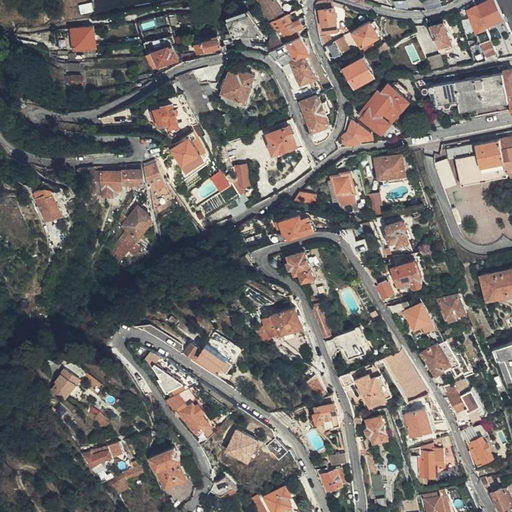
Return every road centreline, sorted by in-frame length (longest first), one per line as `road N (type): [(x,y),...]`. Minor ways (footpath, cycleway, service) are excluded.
road 1 (residential): [(0,136),(5,146),(48,164),(138,155),(156,143),(39,129),(23,114),(82,117),(182,68),(244,51),(272,62),(311,149),(321,152),(342,121),(342,97),(314,39),(309,0)]
road 2 (residential): [(490,511),(447,412),(332,235),(267,250),(261,260),(298,287),(345,401),(363,511)]
road 3 (residential): [(326,511),(291,439),(269,419),(127,332),(120,345),(207,469),(193,506)]
road 4 (residential): [(511,118),(342,153),(297,188)]
road 5 (residential): [(343,0),(405,14),(462,0)]
